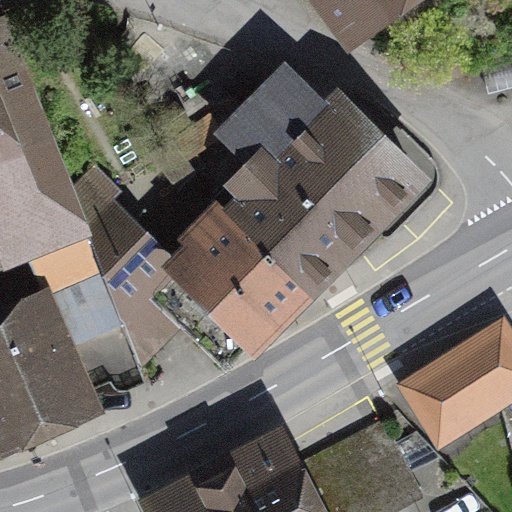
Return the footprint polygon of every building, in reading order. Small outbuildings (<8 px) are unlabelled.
[(347,0),(360,17),(382,0),(347,0)] [(0,175),(53,155),(9,42),(0,45),(0,175)] [(511,86),(511,61),(482,70),(488,93),(511,86)] [(339,100),(328,111),(285,69),(223,132),(253,160),(216,198),(306,288),(416,177),(339,100)] [(196,171),(173,140),(154,152),(180,187),(196,171)] [(96,167),(71,192),(88,235),(123,326),(139,363),(177,324),(149,296),(171,274),(170,272),(176,265),(177,264),(113,200),(120,192),(96,167)] [(216,198),(214,200),(219,205),(210,213),(219,222),(177,264),(176,265),(178,267),(180,266),(252,337),(251,339),(253,341),(306,288),(216,198)] [(88,235),(31,257),(45,289),(96,267),(100,277),(38,304),(33,294),(0,308),(0,426),(3,434),(80,401),(78,397),(139,368),(123,326),(88,235)] [(511,346),(503,332),(413,390),(441,435),(511,388),(511,346)] [(278,453),(164,511),(357,511),(352,502),(408,472),(381,420),(286,470),(278,453)]
